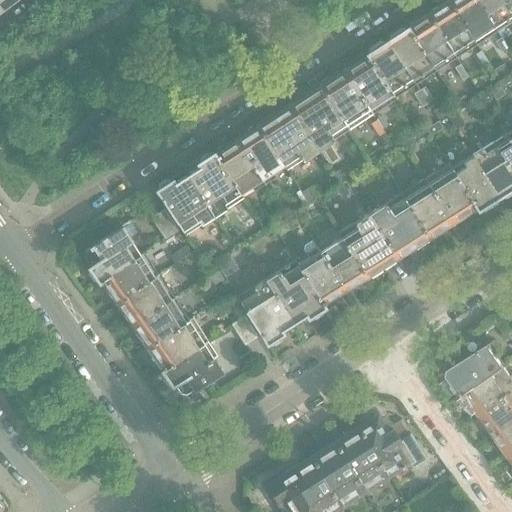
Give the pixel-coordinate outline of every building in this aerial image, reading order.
[(0,0),(0,12),(16,0),(0,0)] [(477,44),(448,0),(427,13),(456,58),(477,44)] [(496,31),(476,0),(447,0),(448,0),(477,44),(496,31)] [(511,20),(511,9),(505,0),(476,0),(496,31),(511,20)] [(456,58),(427,13),(407,27),(436,71),(456,58)] [(436,71),(407,27),(387,40),(415,85),(436,71)] [(510,50),(502,38),(495,41),(504,54),(510,50)] [(415,85),(387,40),(366,53),(395,98),(415,85)] [(489,64),(481,51),(475,55),(484,67),(489,64)] [(395,99),(395,98),(366,53),(343,68),(372,114),(395,99)] [(469,77),(460,64),(454,68),(463,81),(469,77)] [(372,114),(343,68),(319,83),(349,129),(372,114)] [(349,129),(319,83),(288,104),(317,150),(322,156),(327,164),(328,166),(340,159),(329,142),(349,129)] [(433,100),(425,87),(419,91),(428,104),(433,100)] [(428,104),(419,91),(414,94),(422,107),(428,104)] [(317,150),(288,104),(257,124),(284,165),(287,170),(317,150)] [(447,114),(437,108),(432,111),(438,120),(447,114)] [(465,124),(456,110),(447,115),(456,130),(465,124)] [(388,125),(382,116),(376,120),(376,121),(382,129),(388,125)] [(382,129),(376,121),(371,124),(379,137),(385,133),(382,129)] [(430,136),(442,128),(438,121),(426,129),(430,136)] [(284,165),(257,124),(235,138),(264,184),(274,177),(272,173),(284,165)] [(511,131),(494,143),(511,171),(511,131)] [(264,184),(235,138),(213,152),(240,193),(251,186),(254,190),(264,184)] [(511,187),(511,171),(494,143),(473,156),(498,196),(511,187)] [(498,196),(473,156),(468,147),(457,155),(463,163),(453,169),(478,210),(498,196)] [(240,193),(213,152),(184,171),(215,218),(244,199),(240,193)] [(478,210),(453,169),(452,167),(440,175),(437,171),(425,178),(454,225),(478,210)] [(339,169),(333,173),(339,183),(346,179),(339,169)] [(215,218),(184,171),(155,190),(187,236),(215,218)] [(454,225),(425,178),(412,186),(415,191),(404,197),(430,240),(454,225)] [(279,195),(274,187),(268,190),(274,198),(279,195)] [(274,198),(268,190),(263,194),(268,202),(274,198)] [(430,240),(404,197),(402,193),(370,212),(399,259),(430,240)] [(164,211),(153,218),(152,218),(166,239),(177,231),(164,211)] [(399,259),(370,212),(340,232),(343,236),(341,237),(368,279),(399,259)] [(141,254),(123,227),(122,226),(90,246),(91,247),(85,251),(84,257),(90,265),(88,266),(98,281),(141,254)] [(368,279),(341,237),(332,243),(330,239),(317,247),(346,293),(368,279)] [(346,293),(317,247),(313,241),(307,244),(305,245),(304,249),(306,253),(306,254),(309,258),(298,265),(324,307),(346,293)] [(174,264),(190,253),(185,245),(169,256),(174,264)] [(114,304),(159,274),(152,263),(149,265),(141,254),(98,281),(114,304)] [(324,307),(298,265),(296,260),(266,279),(295,325),(324,307)] [(268,270),(263,262),(258,265),(263,273),(268,270)] [(219,271),(215,265),(208,270),(212,275),(219,271)] [(224,280),(219,272),(219,271),(212,275),(207,278),(215,285),(224,280)] [(130,325),(175,297),(160,274),(159,274),(114,304),(130,325)] [(295,325),(266,279),(237,297),(266,343),(295,325)] [(234,301),(229,294),(219,300),(221,304),(229,306),(234,301)] [(145,348),(189,319),(175,297),(130,325),(145,348)] [(257,336),(243,316),(232,323),(245,344),(257,336)] [(204,345),(196,333),(201,329),(193,317),(189,319),(145,348),(162,370),(204,345)] [(463,395),(504,366),(496,355),(500,353),(493,342),(450,369),(449,374),(463,395)] [(222,372),(204,345),(162,370),(172,385),(174,383),(180,392),(185,393),(191,389),(192,390),(222,372)] [(480,413),(511,390),(511,374),(510,376),(504,366),(463,395),(471,405),(475,407),(476,407),(480,413)] [(495,434),(511,421),(511,390),(480,413),(495,434)] [(406,452),(418,444),(402,419),(393,425),(391,422),(383,427),(379,420),(374,422),(372,419),(360,427),(362,430),(361,431),(388,474),(410,459),(406,452)] [(107,436),(96,420),(87,426),(98,443),(107,436)] [(510,454),(511,452),(511,421),(495,434),(510,454)] [(388,474),(361,431),(358,433),(359,434),(353,438),(349,433),(337,441),(339,445),(337,446),(364,488),(388,474)] [(364,488),(337,446),(334,448),(335,450),(329,454),(325,448),(313,457),(315,460),(313,461),(339,504),(364,488)] [(326,511),(339,504),(313,461),(311,458),(266,486),(276,503),(282,499),(290,511),(326,511)]
